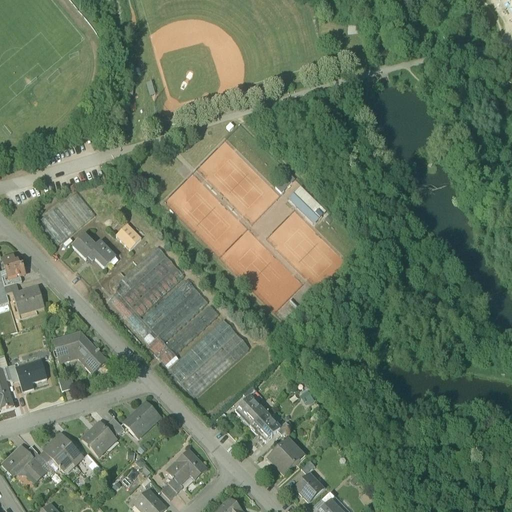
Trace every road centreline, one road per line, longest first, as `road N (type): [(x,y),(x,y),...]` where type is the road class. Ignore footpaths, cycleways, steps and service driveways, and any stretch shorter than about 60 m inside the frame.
road 1 (residential): [(7,231),(152,379)]
road 2 (residential): [(0,431),(133,392),(152,379)]
road 3 (residential): [(152,379),(235,469)]
